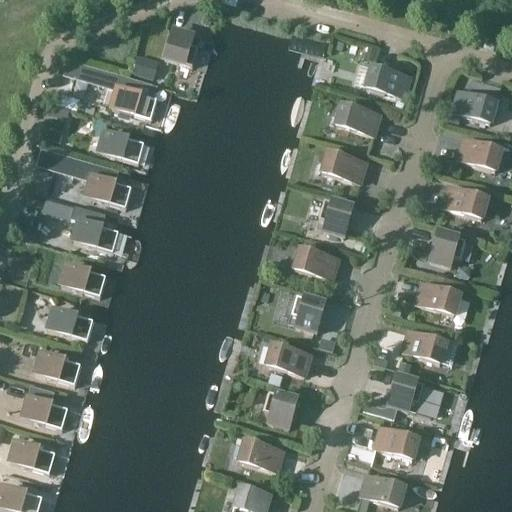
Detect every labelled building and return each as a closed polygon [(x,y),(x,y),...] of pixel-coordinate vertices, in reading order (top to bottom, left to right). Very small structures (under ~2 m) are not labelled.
[(200,26),(209,29),(211,22),(201,19),(200,26)] [(193,41),(172,35),(164,63),(192,71),(197,52),(190,50),(193,41)] [(137,60),(132,78),(152,84),(158,66),(137,60)] [(402,104),(408,83),(372,72),(366,93),(402,104)] [(150,125),(156,105),(117,93),(111,114),(150,125)] [(489,129),(495,108),(458,97),(454,115),(453,118),(460,120),(489,129)] [(397,103),(396,109),(402,111),(404,105),(397,103)] [(52,109),(49,120),(66,125),(69,113),(52,109)] [(373,141),(379,121),(342,110),(336,131),(373,141)] [(458,128),(460,120),(453,118),(454,115),(448,113),(445,125),(458,128)] [(138,170),(144,149),(104,138),(98,158),(138,170)] [(494,176),(500,156),(463,145),(457,166),(494,176)] [(39,169),(51,171),(54,161),(42,158),(39,169)] [(359,189),(365,169),(328,158),(322,179),(359,189)] [(125,214),(131,193),(92,182),(86,202),(125,214)] [(480,224),(486,204),(450,193),(444,214),(480,224)] [(54,220),(58,207),(45,203),(41,216),(54,220)] [(344,242),(352,213),(324,205),(319,224),(326,226),(323,236),(344,242)] [(112,258),(118,237),(79,226),(73,247),(112,258)] [(459,264),(465,246),(437,237),(429,266),(449,272),(452,262),(459,264)] [(331,285),(337,265),(300,254),(294,275),(331,285)] [(100,302),(105,281),(66,270),(60,291),(100,302)] [(453,321),(459,300),(422,289),(416,310),(453,321)] [(316,338),(324,309),(296,301),(291,320),(298,322),(295,332),(316,338)] [(393,310),(391,319),(399,321),(401,312),(393,310)] [(87,346),(93,326),(54,315),(48,335),(87,346)] [(439,369),(445,348),(408,337),(402,358),(439,369)] [(318,352),(332,356),(335,346),(321,342),(318,352)] [(449,342),(443,369),(453,371),(459,345),(449,342)] [(303,382),(309,361),(273,350),(267,371),(303,382)] [(74,391),(80,370),(41,359),(35,379),(74,391)] [(397,376),(408,379),(410,369),(400,366),(397,376)] [(271,377),(268,387),(279,390),(282,380),(271,377)] [(366,403),(363,415),(393,424),(397,413),(408,416),(408,415),(431,421),(438,394),(423,390),(395,382),(387,409),(366,403)] [(28,403),(22,424),(62,435),(67,414),(51,409),(54,397),(32,391),(28,403)] [(288,434),(297,405),(269,397),(263,416),(271,418),(268,428),(288,434)] [(401,430),(399,439),(417,444),(420,435),(401,430)] [(411,465),(417,444),(399,439),(380,434),(374,454),(411,465)] [(276,478),(282,457),(245,446),(239,467),(276,478)] [(49,479),(55,458),(16,447),(10,468),(49,479)] [(353,448),(352,463),(374,464),(374,449),(353,448)] [(395,511),(397,511),(403,492),(367,481),(361,502),(395,511)] [(0,511),(39,511),(42,503),(3,491),(0,501),(0,511)] [(265,511),(269,501),(240,493),(234,511),(265,511)] [(366,511),(369,505),(361,502),(361,503),(358,511),(366,511)]
